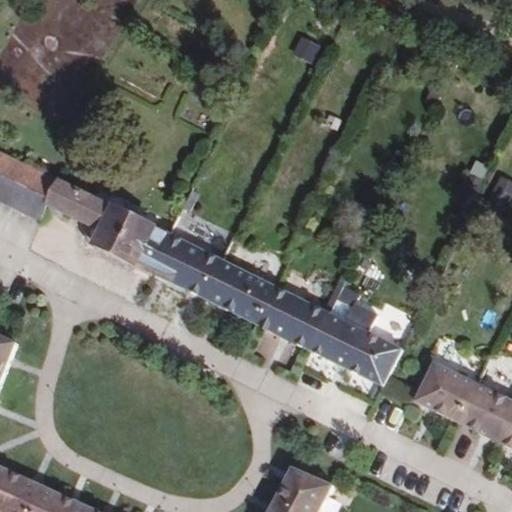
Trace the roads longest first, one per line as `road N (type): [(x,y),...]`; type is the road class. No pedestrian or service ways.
road 1 (residential): [(75,293),(45,416),(58,453),(175,505),(211,511)]
road 2 (residential): [(511,507),(277,392)]
road 3 (residential): [(277,392),(75,293)]
road 4 (residential): [(220,511),(248,492),(277,392)]
